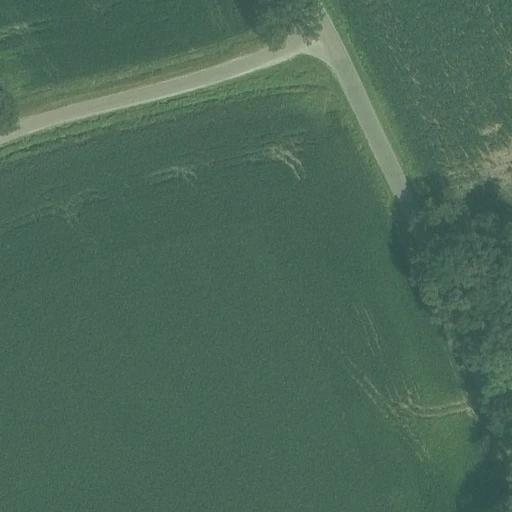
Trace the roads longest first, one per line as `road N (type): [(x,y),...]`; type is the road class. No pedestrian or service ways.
road 1 (unclassified): [(511,424),(338,41)]
road 2 (unclassified): [(0,139),(338,41)]
